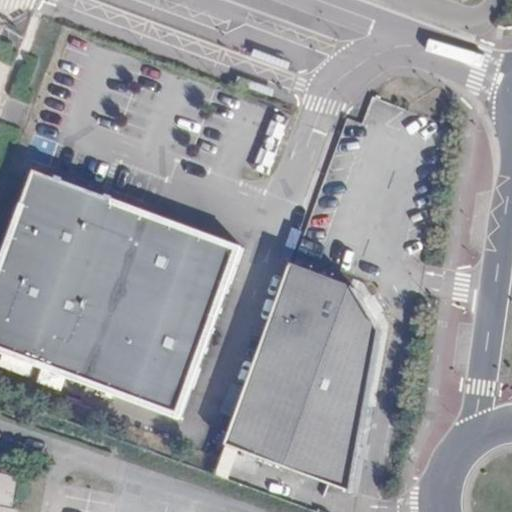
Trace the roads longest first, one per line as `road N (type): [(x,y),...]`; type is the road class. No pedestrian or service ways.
road 1 (tertiary): [(511,196),(470,436)]
road 2 (residential): [(511,88),(318,0)]
